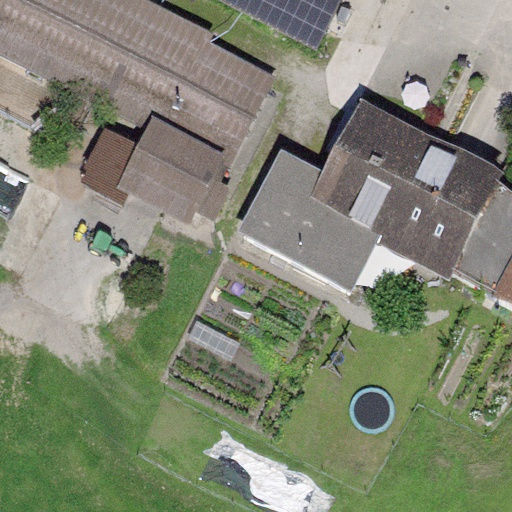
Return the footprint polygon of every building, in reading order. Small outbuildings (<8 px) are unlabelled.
[(290,68),(146,0),(0,0),(0,118),(216,221),(290,68)] [(217,0),(337,59),(366,0),(217,0)] [(511,192),(511,188),(368,121),(321,220),(467,288),(511,192)] [(0,157),(0,247),(36,176),(0,157)] [(511,289),(500,313),(511,318),(511,289)]
